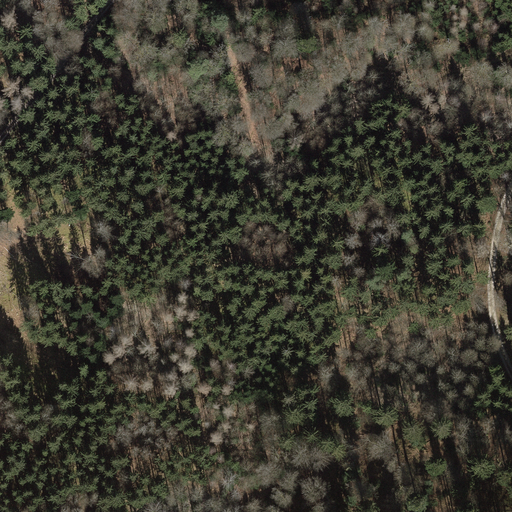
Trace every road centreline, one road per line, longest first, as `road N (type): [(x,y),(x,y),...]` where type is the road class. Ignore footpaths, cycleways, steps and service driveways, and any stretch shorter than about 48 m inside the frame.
road 1 (track): [(511,187),(492,275),(493,310),(511,366)]
road 2 (track): [(0,130),(114,0)]
